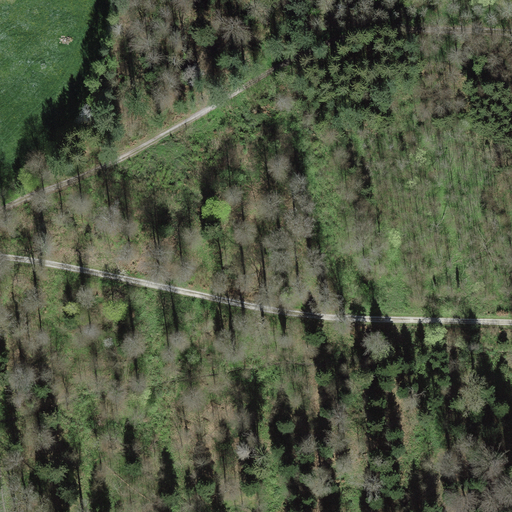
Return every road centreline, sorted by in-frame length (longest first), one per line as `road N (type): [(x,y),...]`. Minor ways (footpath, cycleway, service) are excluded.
road 1 (track): [(0,210),(119,159),(341,37),(398,28),(511,32)]
road 2 (track): [(511,323),(309,315),(0,256)]
